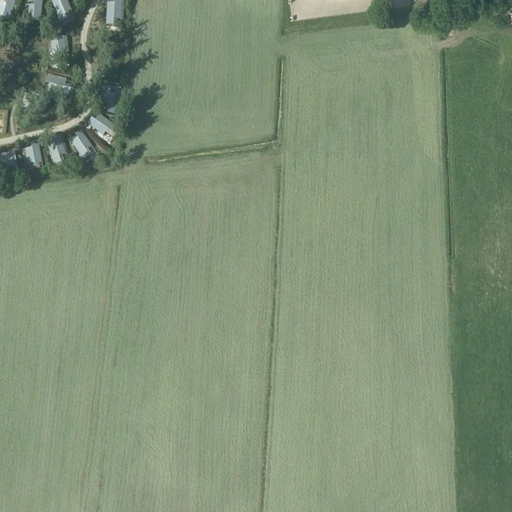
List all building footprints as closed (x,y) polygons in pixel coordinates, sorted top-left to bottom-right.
[(0,0),(0,16),(7,20),(16,0),(0,0)] [(76,19),(67,0),(49,0),(61,26),(76,19)] [(43,2),(28,1),(26,24),(42,25),(43,2)] [(124,6),(107,5),(106,26),(123,27),(124,6)] [(66,38),(50,40),(53,65),(69,64),(66,38)] [(59,78),(54,96),(78,105),(84,88),(63,81),(59,78)] [(119,88),(102,87),(99,114),(116,116),(119,88)] [(48,102),(28,109),(32,125),(54,117),(48,102)] [(119,126),(94,111),(85,127),(109,141),(119,126)] [(85,135),(73,144),(87,165),(99,156),(85,135)] [(63,141),(47,147),(55,171),(71,166),(63,141)] [(42,164),(37,145),(24,148),(28,167),(42,164)] [(0,172),(16,170),(13,153),(0,155),(0,172)]
